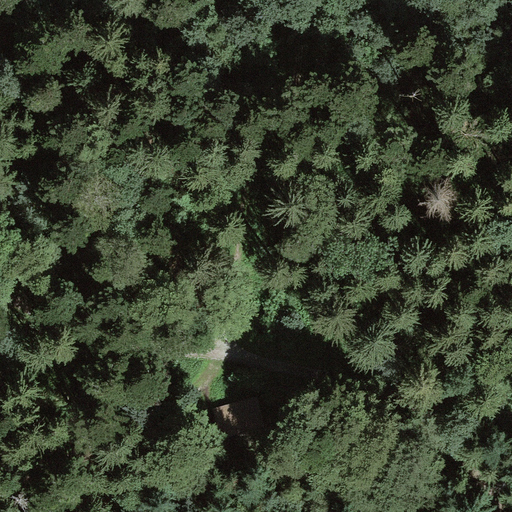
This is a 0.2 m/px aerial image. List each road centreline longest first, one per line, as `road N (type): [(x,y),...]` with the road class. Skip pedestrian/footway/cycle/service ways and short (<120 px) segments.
road 1 (track): [(511,414),(123,343),(0,290)]
road 2 (track): [(279,0),(222,356)]
road 3 (track): [(508,511),(411,391)]
